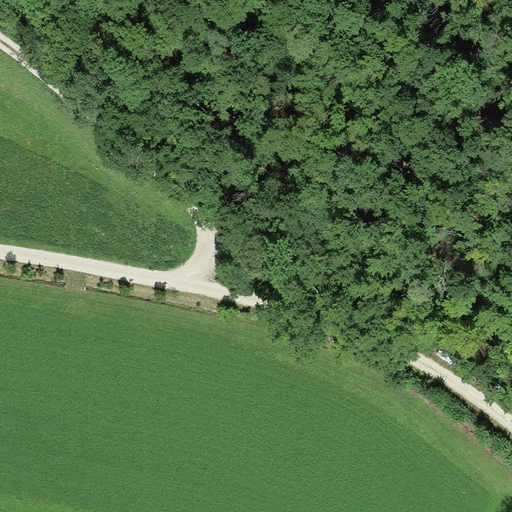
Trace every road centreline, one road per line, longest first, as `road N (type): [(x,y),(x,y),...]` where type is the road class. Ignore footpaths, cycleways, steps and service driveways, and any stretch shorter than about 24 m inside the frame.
road 1 (track): [(511,432),(419,360),(354,333),(226,289),(0,253)]
road 2 (track): [(165,279),(193,263),(205,235),(188,199),(0,42)]
